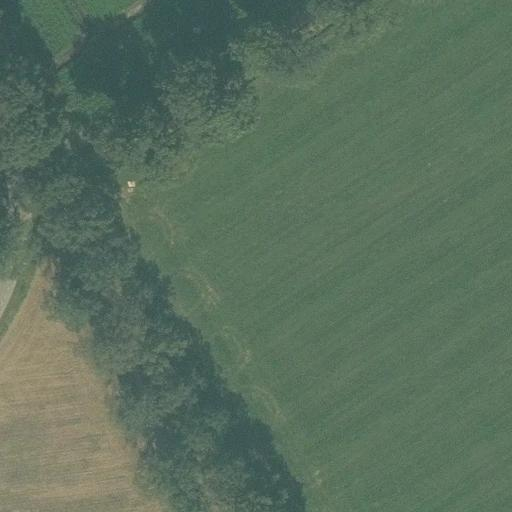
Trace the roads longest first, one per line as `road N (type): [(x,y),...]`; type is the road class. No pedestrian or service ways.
road 1 (track): [(23,197),(71,180),(325,0)]
road 2 (unclassified): [(0,267),(23,197),(0,123)]
